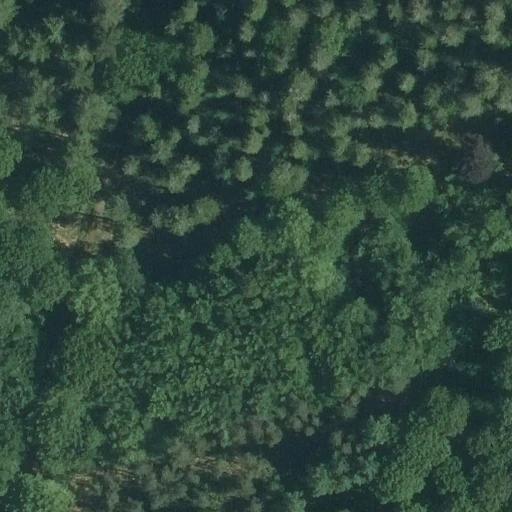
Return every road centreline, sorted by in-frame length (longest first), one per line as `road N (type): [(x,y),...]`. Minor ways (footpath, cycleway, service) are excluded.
road 1 (track): [(0,284),(511,113)]
road 2 (track): [(17,511),(163,0)]
